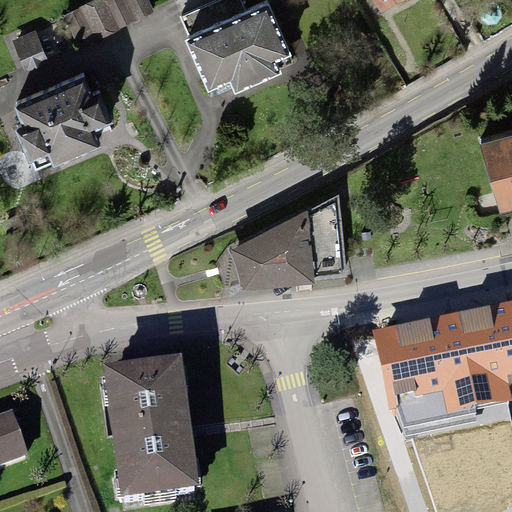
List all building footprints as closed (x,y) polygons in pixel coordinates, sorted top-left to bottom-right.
[(148,0),(94,0),(63,16),(79,48),(154,12),(148,0)] [(189,38),(185,40),(208,93),(230,83),(235,95),(282,74),(278,64),(293,57),(269,3),(247,13),(241,0),(215,0),(179,16),(189,38)] [(373,0),(381,12),(401,0),(373,0)] [(36,30),(12,41),(24,70),(48,59),(36,30)] [(85,75),(12,106),(21,126),(15,129),(29,163),(31,162),(35,171),(52,164),(54,167),(98,148),(91,132),(114,122),(100,91),(93,94),(85,75)] [(511,133),(478,144),(499,214),(511,210),(511,133)] [(338,194),(229,249),(234,262),(238,275),(240,292),(314,284),(314,282),(347,278),(338,194)] [(511,300),(374,329),(389,409),(397,409),(407,435),(411,435),(479,422),(477,407),(506,401),(511,400),(509,387),(511,386),(511,300)] [(181,353),(103,363),(121,495),(199,485),(181,353)] [(479,422),(411,435),(435,511),(484,511),(511,500),(511,425),(506,401),(477,407),(479,422)] [(0,465),(28,455),(12,409),(0,413),(0,465)]
